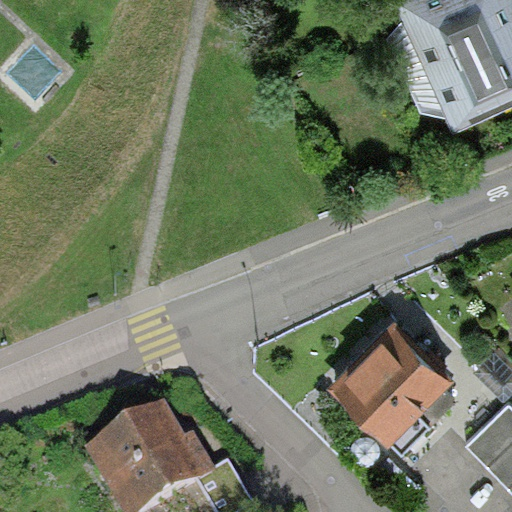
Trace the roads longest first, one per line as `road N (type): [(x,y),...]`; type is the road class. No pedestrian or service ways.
road 1 (residential): [(198,322),(511,200)]
road 2 (residential): [(198,322),(225,374),(360,511)]
road 3 (residential): [(0,404),(198,322)]
